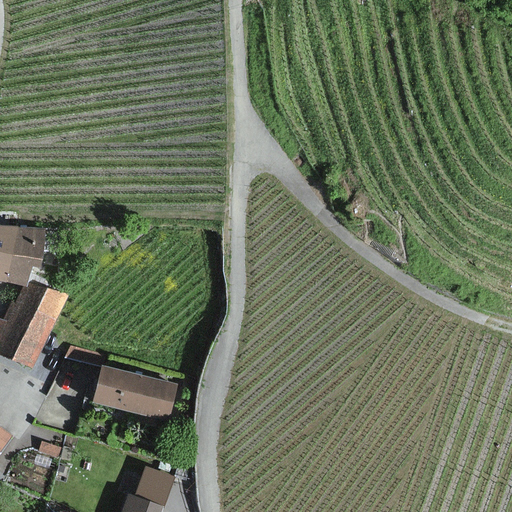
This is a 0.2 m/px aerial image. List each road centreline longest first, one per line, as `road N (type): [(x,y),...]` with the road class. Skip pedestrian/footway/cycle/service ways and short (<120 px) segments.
road 1 (track): [(245,126),(333,220),(409,283),(511,321)]
road 2 (track): [(237,0),(245,126),(231,333)]
road 3 (residential): [(231,333),(210,400),(212,511)]
